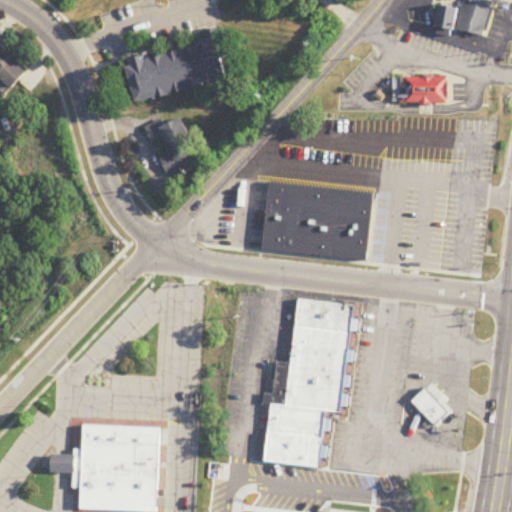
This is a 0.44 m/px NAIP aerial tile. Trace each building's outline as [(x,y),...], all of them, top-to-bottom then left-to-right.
[(495,3),(484,0),(464,0),(462,11),(443,6),(437,27),(485,40),(495,3)] [(138,103),(230,81),(217,29),(208,32),(210,40),(197,42),(198,48),(129,64),(138,103)] [(0,79),(11,90),(27,74),(0,48),(0,79)] [(393,77),(393,105),(450,105),(449,77),(393,77)] [(152,144),(163,140),(169,156),(161,159),(167,176),(186,169),(183,161),(198,156),(185,119),(161,128),(159,123),(147,127),(152,144)] [(269,181),(373,193),(366,259),(262,247),(269,181)] [(300,299),(297,326),(352,333),(356,306),(300,299)] [(297,326),(292,365),(348,372),(352,333),(297,326)] [(264,403),(265,394),(274,395),(278,363),(292,365),(348,372),(343,412),(329,410),(273,404),(264,403)] [(428,388),(452,413),(438,427),(413,403),(428,388)] [(270,432),(325,439),(329,410),(273,404),(270,432)] [(73,448),(73,454),(72,472),(71,487),(81,488),(80,508),(155,511),(159,428),(83,425),(82,448),(73,448)] [(270,432),(266,460),(322,467),(325,439),(270,432)] [(51,453),(50,471),(60,472),(72,472),(73,454),(61,454),(51,453)] [(300,503),(298,511),(353,511),(354,509),(300,503)]
